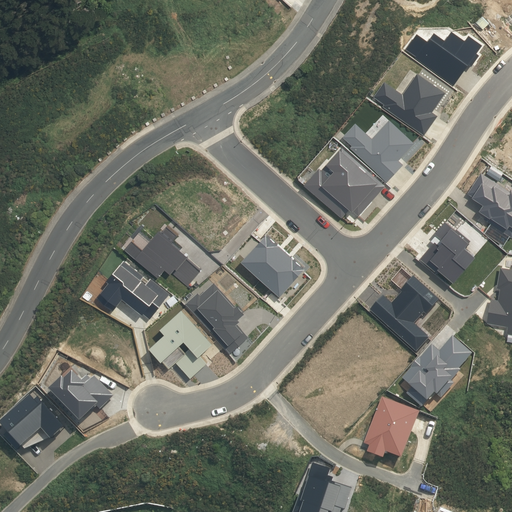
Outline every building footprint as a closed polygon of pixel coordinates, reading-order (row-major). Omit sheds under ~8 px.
[(425,135),(438,116),(433,112),(446,93),(418,73),(403,94),(385,81),(374,96),(385,104),(383,106),(425,135)] [(351,147),(387,181),(404,164),(399,160),(415,143),(390,119),(372,138),(356,123),(344,136),(353,145),(351,147)] [(381,186),(343,154),(326,174),(321,169),(308,185),(345,217),(353,208),(359,213),(381,186)] [(481,170),(467,191),(484,201),(480,207),(487,212),(484,216),(511,235),(511,234),(511,186),(510,189),(481,170)] [(435,239),(421,256),(437,271),(440,267),(454,278),(476,253),(465,244),(470,239),(445,219),(435,231),(443,237),(439,242),(435,239)] [(161,228),(138,254),(159,273),(166,266),(171,271),(173,269),(188,283),(201,268),(187,256),(190,253),(161,228)] [(112,284),(102,297),(114,307),(124,294),(151,315),(167,294),(151,281),(148,286),(140,279),(143,276),(125,262),(110,281),(112,284)] [(498,297),(491,296),(487,320),(507,324),(506,331),(511,331),(511,266),(500,264),(497,286),(500,286),(498,297)] [(412,385),(407,391),(422,405),(427,398),(428,399),(435,391),(437,393),(461,368),(459,367),(473,352),(452,334),(439,350),(432,343),(402,376),(412,385)] [(382,395),(364,441),(370,443),(368,451),(384,456),(386,451),(402,456),(420,410),(382,395)]
